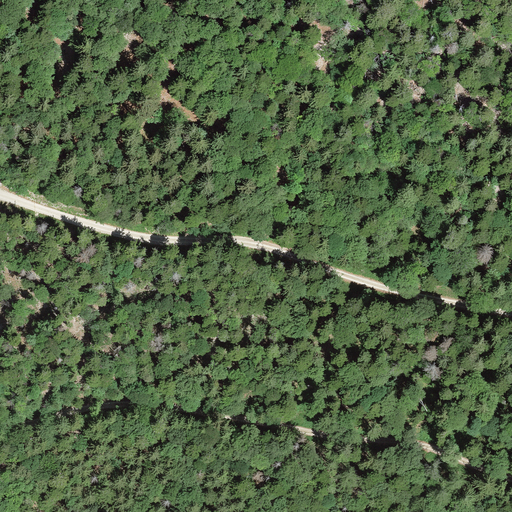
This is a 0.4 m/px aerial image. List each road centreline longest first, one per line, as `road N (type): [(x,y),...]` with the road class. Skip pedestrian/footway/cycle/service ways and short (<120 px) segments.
road 1 (track): [(511,314),(397,292),(245,244),(159,241),(0,197)]
road 2 (track): [(511,481),(422,445),(294,435),(184,412),(104,408),(0,429)]
